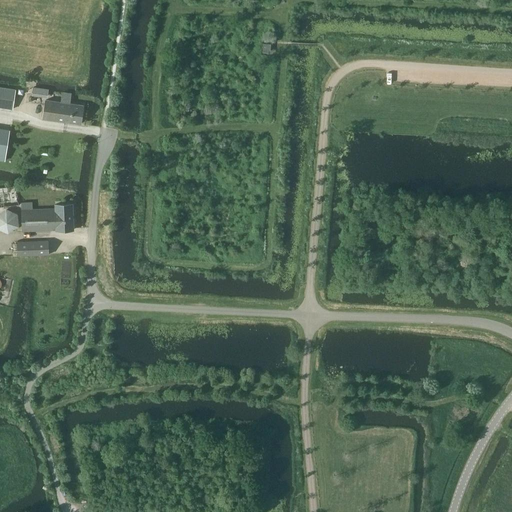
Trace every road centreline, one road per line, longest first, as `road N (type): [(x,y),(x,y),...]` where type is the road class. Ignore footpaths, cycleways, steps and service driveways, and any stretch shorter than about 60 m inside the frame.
road 1 (unclassified): [(511,333),(465,320),(90,305)]
road 2 (unclassified): [(90,305),(80,345),(34,374),(25,390),(65,511)]
road 3 (unclassified): [(104,133),(90,305)]
road 4 (unclassified): [(453,511),(463,477),(511,399)]
